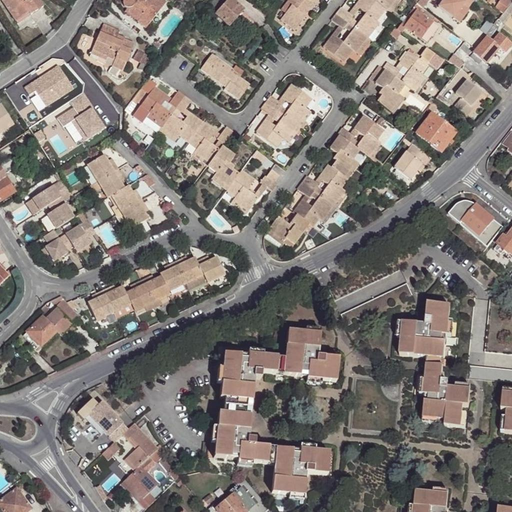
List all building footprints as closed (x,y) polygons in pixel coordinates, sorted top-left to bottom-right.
[(0,0),(15,22),(28,14),(30,16),(43,7),(38,0),(0,0)] [(127,10),(139,21),(137,23),(145,29),(166,3),(162,0),(124,0),(123,2),(123,3),(123,5),(123,6),(124,8),(125,9),(126,9),(127,10)] [(214,0),(207,8),(228,27),(235,19),(243,11),(230,0),(214,0)] [(292,0),(288,0),(281,11),(285,14),(280,21),(294,32),(306,17),(304,16),(302,14),(305,10),(307,12),(316,0),(292,0)] [(341,8),(336,15),(368,39),(370,41),(372,43),(379,34),(374,30),(379,24),(376,22),(386,9),(373,0),(359,0),(355,7),(359,10),(359,9),(365,14),(358,24),(351,19),(353,17),(349,14),(341,8)] [(373,0),(386,9),(388,11),(396,0),(373,0)] [(396,0),(388,11),(391,13),(400,0),(396,0)] [(463,7),(467,0),(443,0),(438,8),(459,24),(468,11),(467,10),(463,7)] [(467,0),(463,7),(467,10),(474,0),(467,0)] [(499,3),(495,8),(503,14),(507,8),(499,3)] [(507,8),(503,14),(498,19),(502,22),(511,10),(511,3),(507,8)] [(359,10),(355,7),(349,14),(353,17),(359,10)] [(403,22),(400,25),(405,29),(426,44),(438,27),(431,22),(422,16),(413,9),(403,22)] [(127,10),(124,12),(137,23),(139,21),(127,10)] [(422,16),(431,22),(435,18),(426,11),(422,16)] [(15,22),(17,25),(30,16),(28,14),(15,22)] [(332,35),(322,48),(343,64),(353,52),(356,55),(368,39),(336,15),(331,21),(339,27),(343,30),(344,28),(351,33),(343,43),(336,38),(332,35)] [(241,24),(235,19),(228,27),(226,29),(232,34),(241,24)] [(479,30),(485,35),(488,31),(493,25),(488,21),(479,30)] [(493,25),(488,31),(493,35),(498,28),(494,24),(493,25)] [(122,43),(123,40),(124,40),(124,38),(114,34),(116,30),(103,25),(99,33),(122,43)] [(405,29),(400,25),(398,27),(397,30),(401,33),(405,29)] [(343,30),(339,27),(332,35),(336,38),(343,30)] [(394,29),(390,35),(396,40),(400,33),(397,30),(394,29)] [(486,38),(488,40),(493,35),(488,31),(485,35),(484,36),(486,38)] [(123,40),(122,43),(99,33),(90,54),(98,58),(97,61),(104,64),(107,58),(114,61),(111,67),(122,72),(134,45),(124,40),(123,40)] [(486,38),(470,57),(478,65),(482,61),(486,65),(495,55),(499,50),(505,54),(511,45),(499,34),(491,43),(488,40),(486,38)] [(356,55),(358,57),(370,41),(368,39),(356,55)] [(404,86),(413,93),(425,77),(428,79),(435,71),(428,66),(429,64),(438,69),(443,60),(426,49),(420,57),(422,58),(420,60),(413,55),(409,52),(408,52),(398,64),(403,68),(408,72),(404,78),(398,74),(399,72),(395,69),(387,63),(382,69),(384,71),(404,86)] [(499,50),(495,55),(500,59),(505,54),(499,50)] [(138,52),(133,60),(140,64),(144,67),(145,67),(149,59),(138,52)] [(211,55),(200,70),(221,85),(223,83),(227,86),(225,88),(224,90),(239,101),(249,86),(239,79),(235,75),(233,77),(229,74),(232,70),(211,55)] [(448,62),(458,69),(463,63),(453,55),(448,62)] [(41,73),(46,81),(67,69),(63,61),(41,73)] [(235,75),(239,79),(244,72),(235,66),(232,70),(229,74),(233,77),(235,75)] [(369,80),(375,84),(384,71),(382,69),(379,67),(369,80)] [(66,86),(71,82),(64,71),(53,78),(56,82),(58,85),(66,86)] [(381,96),(376,102),(390,113),(401,97),(398,94),(404,86),(384,71),(375,84),(382,89),(385,91),(381,96)] [(31,85),(39,97),(49,90),(51,94),(53,96),(55,94),(57,96),(53,99),(50,101),(51,102),(46,106),(54,120),(71,108),(70,106),(77,101),(78,104),(81,107),(91,99),(89,97),(90,96),(77,78),(71,82),(66,86),(58,85),(56,82),(48,86),(42,77),(31,85)] [(413,93),(416,95),(428,79),(425,77),(413,93)] [(460,99),(454,107),(466,117),(472,109),(470,108),(482,94),(466,81),(455,94),(460,99)] [(270,97),(266,103),(297,127),(308,111),(305,109),(311,100),(291,85),(282,98),(286,101),(292,105),(286,112),(280,108),(282,105),(279,103),(270,97)] [(154,88),(133,117),(157,134),(158,132),(161,129),(184,98),(177,93),(171,101),(154,88)] [(131,102),(125,111),(130,114),(145,93),(140,90),(132,102),(131,102)] [(404,99),(401,97),(390,113),(393,115),(404,99)] [(184,98),(161,129),(177,140),(179,137),(187,143),(202,123),(190,114),(187,118),(182,123),(175,118),(179,112),(182,115),(185,111),(191,103),(184,98)] [(430,105),(426,111),(431,114),(431,115),(438,105),(433,101),(430,105)] [(266,121),(256,133),(276,148),(282,140),(286,142),(297,127),(266,103),(261,110),(269,116),(272,119),(274,116),(280,121),(275,127),(269,123),(266,121)] [(0,105),(0,130),(1,130),(2,132),(14,125),(1,105),(0,105)] [(71,108),(54,120),(55,121),(72,110),(71,108)] [(300,129),(311,113),(308,111),(297,127),(300,129)] [(431,114),(415,135),(441,154),(456,134),(431,115),(431,114)] [(342,128),(337,136),(339,137),(359,152),(369,159),(375,151),(380,143),(377,140),(383,132),(363,117),(353,130),(357,133),(361,136),(363,138),(361,141),(358,144),(352,140),(354,137),(350,134),(342,128)] [(202,123),(187,143),(189,145),(186,150),(192,155),(194,153),(209,163),(221,147),(232,133),(225,128),(220,136),(217,140),(219,142),(215,147),(208,142),(212,136),(215,132),(202,123)] [(34,138),(39,134),(34,127),(29,130),(30,130),(34,138)] [(288,144),(300,129),(297,127),(286,142),(288,144)] [(161,129),(158,132),(174,143),(177,140),(161,129)] [(503,145),(509,150),(507,152),(511,155),(511,134),(503,145)] [(143,142),(148,146),(152,140),(147,136),(143,142)] [(336,162),(331,168),(345,178),(356,163),(352,160),(359,152),(339,137),(329,150),(336,155),(339,157),(336,162)] [(411,145),(404,139),(402,141),(410,147),(411,145)] [(43,152),(45,151),(39,140),(37,142),(43,152)] [(410,147),(394,169),(410,181),(417,172),(422,165),(425,167),(431,159),(411,145),(410,147)] [(209,163),(207,167),(216,173),(214,176),(228,188),(238,175),(232,170),(234,168),(229,165),(235,157),(221,147),(209,163)] [(266,159),(256,151),(252,157),(262,165),(266,159)] [(375,151),(369,159),(372,161),(373,159),(378,153),(375,151)] [(192,155),(192,156),(207,167),(209,163),(194,153),(192,155)] [(87,166),(87,167),(97,182),(114,172),(118,169),(114,163),(110,165),(107,162),(104,156),(87,166)] [(359,165),(356,163),(345,178),(347,180),(359,165)] [(422,165),(417,172),(419,174),(425,167),(422,165)] [(307,177),(302,183),(333,207),(345,191),(341,189),(347,180),(345,178),(331,168),(327,166),(318,178),(322,181),(328,186),(323,192),(317,188),(319,186),(315,183),(307,177)] [(0,202),(25,187),(19,177),(10,183),(3,172),(0,167),(0,202)] [(82,170),(91,186),(97,182),(87,167),(82,170)] [(90,187),(95,194),(101,190),(107,199),(109,198),(111,197),(124,189),(120,183),(118,179),(122,176),(118,169),(114,172),(97,182),(90,187)] [(271,170),(266,178),(274,184),(279,176),(271,170)] [(228,188),(226,191),(235,198),(233,201),(248,212),(263,193),(258,190),(256,194),(254,196),(247,191),(248,188),(254,181),(241,171),(238,175),(228,188)] [(147,175),(142,179),(149,187),(155,184),(154,183),(147,175)] [(214,176),(211,179),(226,191),(228,188),(214,176)] [(265,177),(260,184),(262,185),(266,188),(272,193),(277,186),(274,184),(266,178),(265,177)] [(57,229),(73,219),(63,203),(61,199),(69,193),(62,181),(32,200),(40,212),(49,207),(53,213),(48,216),(57,229)] [(302,201),(292,213),(296,216),(309,225),(313,228),(319,220),(322,222),(333,207),(302,183),(297,190),(305,196),(309,199),(311,197),(316,201),(312,208),(306,204),(302,201)] [(111,197),(121,213),(138,203),(142,201),(138,194),(134,197),(132,193),(128,186),(124,189),(111,197)] [(345,191),(333,207),(336,209),(348,193),(345,191)] [(69,193),(61,199),(63,203),(72,197),(69,193)] [(111,209),(116,217),(121,213),(111,197),(109,198),(114,207),(111,209)] [(40,212),(32,200),(25,204),(32,217),(40,212)] [(121,213),(125,221),(131,230),(148,220),(144,214),(142,210),(146,207),(142,201),(138,203),(121,213)] [(248,212),(233,201),(230,204),(246,215),(248,212)] [(448,215),(487,247),(502,228),(473,205),(470,203),(466,202),(463,203),(460,204),(456,206),(448,215)] [(333,207),(322,222),(325,224),(336,209),(333,207)] [(82,213),(79,215),(84,223),(87,221),(82,214),(82,213)] [(120,224),(125,221),(121,213),(116,217),(120,224)] [(278,217),(267,231),(283,242),(286,239),(294,245),(309,225),(296,216),(291,222),(288,225),(284,222),(278,217)] [(54,231),(44,238),(49,246),(45,248),(49,256),(54,262),(67,254),(66,253),(73,249),(76,254),(90,245),(87,239),(95,234),(93,230),(87,221),(84,223),(65,236),(59,240),(54,231)] [(267,231),(265,234),(281,245),(283,242),(267,231)] [(511,232),(510,236),(508,238),(505,236),(497,246),(504,251),(509,255),(510,254),(511,255),(511,232)] [(501,255),(504,251),(497,246),(494,249),(501,255)] [(196,263),(203,277),(207,285),(225,276),(216,258),(210,261),(206,263),(204,259),(196,263)] [(175,263),(186,285),(203,277),(196,263),(195,259),(188,262),(184,264),(182,260),(175,263)] [(395,259),(329,290),(334,302),(400,270),(395,259)] [(161,278),(168,293),(186,285),(175,263),(168,266),(170,270),(166,272),(159,275),(161,278)] [(0,285),(9,277),(6,275),(3,271),(0,267),(0,285)] [(14,267),(6,275),(9,277),(16,270),(14,267)] [(141,282),(152,304),(169,295),(168,293),(161,278),(154,281),(150,283),(148,279),(141,282)] [(126,294),(133,310),(134,312),(152,304),(141,282),(134,285),(136,289),(132,291),(126,294)] [(407,284),(341,316),(346,327),(412,296),(407,284)] [(103,292),(113,314),(116,319),(133,310),(126,294),(122,287),(116,291),(112,292),(110,288),(103,292)] [(87,304),(96,322),(113,314),(103,292),(96,295),(98,299),(93,301),(87,304)] [(170,297),(169,295),(152,304),(154,309),(163,304),(161,301),(170,297)] [(46,321),(57,332),(61,336),(72,325),(71,324),(78,317),(67,304),(61,297),(51,302),(58,310),(46,321)] [(455,364),(467,365),(468,365),(475,299),(462,297),(461,300),(455,364)] [(499,341),(503,301),(490,300),(486,340),(499,341)] [(154,309),(152,304),(134,312),(135,314),(144,310),(145,313),(154,309)] [(399,356),(426,359),(444,361),(446,337),(448,338),(449,322),(451,308),(427,305),(425,326),(425,331),(417,331),(418,325),(402,324),(400,339),(399,356)] [(39,311),(43,315),(48,311),(45,306),(39,311)] [(23,336),(27,340),(31,337),(35,342),(40,348),(57,332),(46,321),(43,317),(23,336)] [(248,387),(249,379),(254,380),(260,380),(261,374),(306,378),(306,380),(321,382),(336,383),(338,360),(318,358),(312,357),(313,349),(318,350),(320,334),(305,333),(287,331),(284,359),(262,357),(247,356),(247,357),(224,355),(222,370),(221,384),(219,399),(224,400),(252,403),(253,387),(248,387)] [(32,345),(35,342),(31,337),(27,340),(32,345)] [(486,340),(485,353),(511,355),(511,342),(499,341),(486,340)] [(444,361),(426,359),(426,367),(443,368),(444,361)] [(495,382),(511,384),(511,370),(470,366),(468,380),(495,382)] [(425,397),(422,421),(438,422),(445,423),(444,428),(461,430),(462,415),(463,407),(469,408),(470,391),(455,390),(454,395),(447,394),(447,389),(448,384),(441,383),(443,368),(426,367),(424,381),(423,396),(425,397)] [(511,395),(502,395),(501,411),(506,412),(505,419),(504,434),(511,435),(511,395)] [(224,400),(223,414),(251,417),(252,403),(224,400)] [(117,414),(105,401),(91,414),(103,426),(117,414)] [(243,439),(244,432),(249,432),(251,417),(223,414),(218,414),(216,429),(215,444),(213,459),(237,461),(237,463),(252,464),(274,466),(271,494),(289,496),(304,497),(305,482),(300,481),(301,474),(306,474),(327,476),(329,453),(314,451),(299,450),(299,452),(253,447),(254,441),(248,440),(243,439)] [(126,459),(136,470),(157,451),(158,450),(156,448),(134,424),(122,435),(127,441),(130,438),(139,448),(136,450),(126,459)] [(127,441),(136,450),(139,448),(130,438),(127,441)] [(105,453),(109,458),(117,450),(115,448),(117,445),(115,443),(105,453)] [(136,470),(134,472),(123,483),(131,491),(129,493),(143,508),(153,498),(148,493),(156,486),(158,485),(147,473),(159,462),(163,458),(157,451),(136,470)] [(159,462),(170,475),(173,471),(163,458),(159,462)] [(124,461),(134,472),(136,470),(126,459),(124,461)] [(179,478),(173,471),(170,475),(175,482),(179,478)] [(175,482),(170,475),(166,478),(171,486),(175,482)] [(179,478),(175,482),(179,487),(184,483),(179,478)] [(129,493),(131,491),(123,483),(120,485),(129,494),(129,493)] [(236,485),(212,507),(216,511),(246,511),(247,511),(233,495),(240,489),(236,485)] [(156,486),(148,493),(153,498),(161,491),(156,486)] [(240,489),(233,495),(247,511),(257,503),(243,487),(240,489)] [(29,511),(32,510),(16,489),(0,501),(0,509),(2,511),(29,511)] [(448,496),(433,494),(415,493),(414,508),(413,511),(441,511),(446,511),(448,496)] [(201,503),(205,508),(215,500),(211,495),(201,503)] [(155,501),(153,498),(143,508),(145,510),(155,501)]
